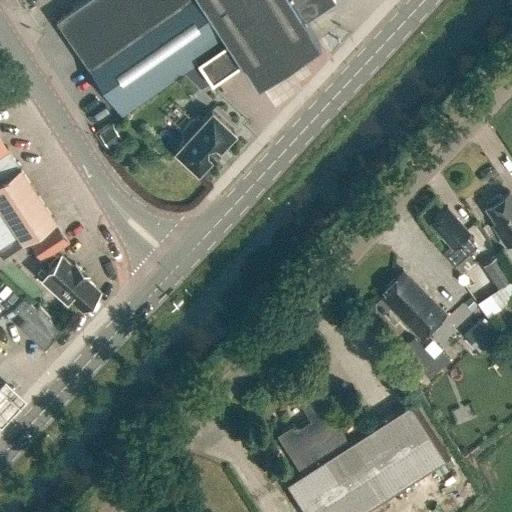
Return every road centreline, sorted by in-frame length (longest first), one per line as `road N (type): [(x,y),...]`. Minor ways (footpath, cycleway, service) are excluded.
road 1 (unclassified): [(113,511),(511,84)]
road 2 (primary): [(179,262),(424,0)]
road 3 (primary): [(179,262),(101,190),(0,27)]
road 4 (secondary): [(0,455),(179,262)]
